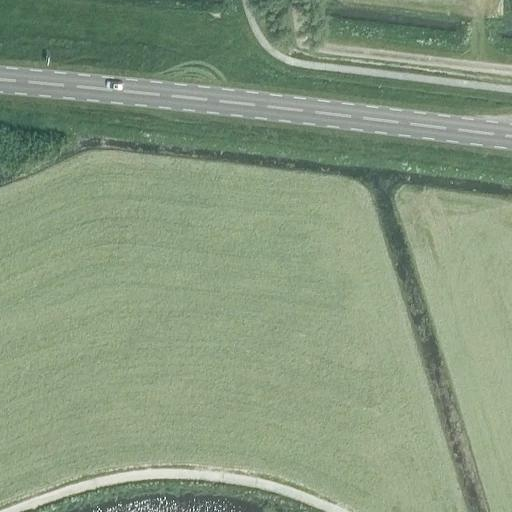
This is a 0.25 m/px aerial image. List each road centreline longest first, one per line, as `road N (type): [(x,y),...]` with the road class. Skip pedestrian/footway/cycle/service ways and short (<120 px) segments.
road 1 (primary): [(0,80),(511,137)]
road 2 (unclassified): [(13,511),(155,475),(249,483),(334,511)]
